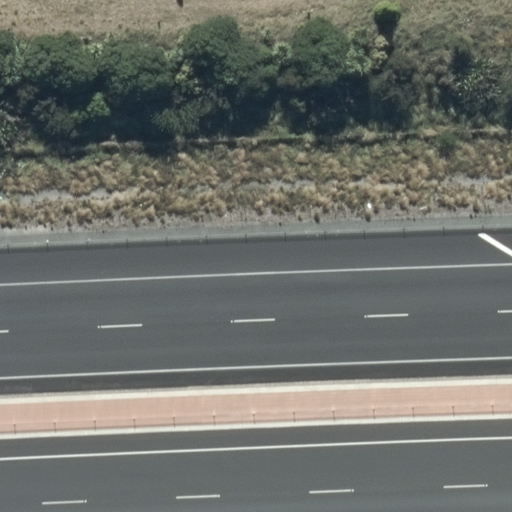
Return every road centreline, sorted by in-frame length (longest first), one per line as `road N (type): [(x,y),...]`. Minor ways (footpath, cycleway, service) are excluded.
road 1 (motorway): [(0,334),(511,311)]
road 2 (motorway): [(511,486),(0,507)]
